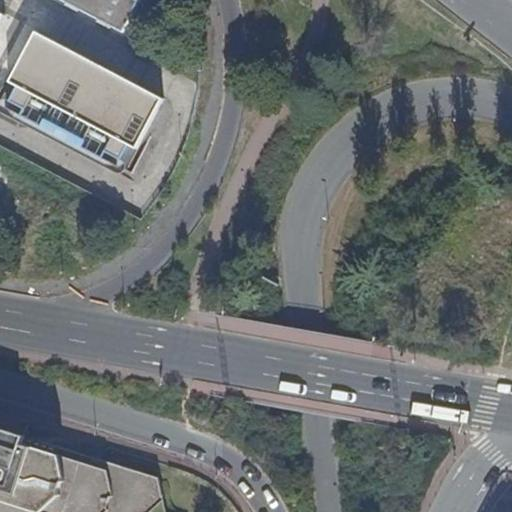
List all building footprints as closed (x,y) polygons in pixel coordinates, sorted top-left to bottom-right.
[(61,0),(121,32),(138,0),(61,0)] [(149,103),(140,99),(104,80),(103,67),(99,65),(88,71),(42,46),(41,35),(37,32),(10,83),(19,88),(7,108),(116,167),(129,146),(137,151),(165,99),(161,98),(149,103)] [(99,65),(41,35),(42,46),(88,71),(99,65)] [(149,103),(161,98),(103,67),(104,80),(140,99),(149,103)] [(89,467),(46,454),(22,446),(30,422),(0,412),(0,511),(165,511),(158,479),(95,460),(89,467)]
